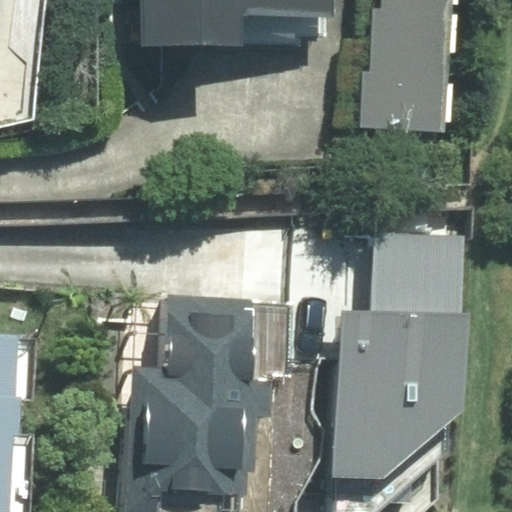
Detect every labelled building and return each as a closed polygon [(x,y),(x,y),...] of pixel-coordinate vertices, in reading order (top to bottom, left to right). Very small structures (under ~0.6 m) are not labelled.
[(129,0),(130,51),(218,51),(218,21),(319,21),(319,0),(129,0)] [(351,76),(348,129),(430,134),(438,0),(368,0),(368,14),(360,13),(356,76),(351,76)] [(443,241),(371,237),(367,317),(339,316),(330,504),(411,508),(432,490),(443,241)] [(281,310),(156,305),(154,371),(121,370),(116,511),(228,511),(230,497),(232,475),(240,475),(240,414),(254,415),(258,376),(277,378),(278,362),(284,353),(286,342),(281,320),(281,310)] [(0,511),(16,511),(27,344),(0,342),(0,511)]
